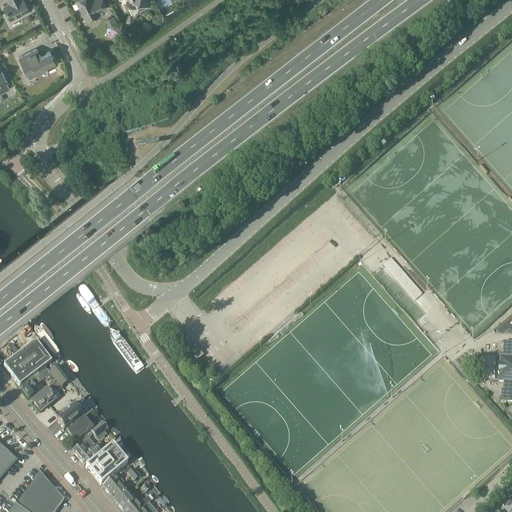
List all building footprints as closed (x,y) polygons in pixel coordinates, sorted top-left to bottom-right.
[(18,15),(28,10),(23,0),(7,0),(9,3),(3,6),(9,19),(10,19),(12,19),(13,19),(17,18),(17,17),(18,15)] [(98,11),(106,7),(101,0),(75,0),(81,13),(83,18),(84,18),(85,20),(99,14),(98,11)] [(126,0),(133,13),(149,5),(146,0),(126,0)] [(114,15),(105,20),(108,26),(117,22),(114,15)] [(47,69),(57,63),(54,56),(52,57),(49,51),(40,56),(36,48),(18,57),(25,70),(32,67),(36,74),(45,69),(46,70),(47,69)] [(0,93),(9,89),(5,82),(6,81),(0,68),(0,93)] [(108,319),(79,282),(76,281),(74,282),(73,283),(73,286),(101,323),(104,325),(106,325),(108,324),(109,323),(108,319)] [(145,368),(120,336),(115,333),(110,332),(111,336),(112,343),(137,374),(145,368)] [(511,343),(504,343),(503,358),(500,358),(500,365),(499,365),(498,375),(499,375),(499,382),(505,383),(505,391),(502,390),(501,403),(511,404),(511,343)] [(51,365),(36,344),(4,368),(19,389),(51,365)] [(48,374),(51,378),(55,383),(31,404),(39,414),(54,402),(50,397),(55,392),(57,394),(61,390),(60,389),(69,382),(56,367),(48,374)] [(51,378),(48,374),(45,371),(21,392),(28,401),(43,389),(39,384),(44,380),(47,382),(51,378)] [(176,409),(151,378),(146,374),(142,373),(142,377),(143,384),(169,416),(176,409)] [(56,422),(64,432),(82,418),(81,416),(85,413),(78,405),(56,422)] [(92,430),(83,419),(71,428),(65,433),(74,445),(92,430)] [(90,432),(95,439),(106,430),(101,424),(90,432)] [(79,446),(72,453),(84,467),(104,450),(99,444),(91,450),(85,442),(80,447),(79,446)] [(100,486),(120,471),(126,465),(111,447),(85,468),(100,486)] [(0,478),(14,464),(0,450),(0,478)] [(135,474),(130,478),(133,482),(138,478),(135,474)] [(54,511),(62,502),(38,475),(14,507),(14,506),(9,511),(54,511)] [(119,480),(117,482),(114,479),(102,488),(108,496),(120,486),(120,487),(123,485),(119,480)] [(127,495),(120,487),(120,486),(108,496),(115,504),(127,495)] [(146,486),(140,491),(143,495),(149,490),(146,486)] [(121,511),(122,511),(134,502),(127,495),(115,504),(120,510),(121,511)] [(134,502),(122,511),(138,511),(140,511),(148,504),(150,503),(146,499),(137,506),(134,502)]
